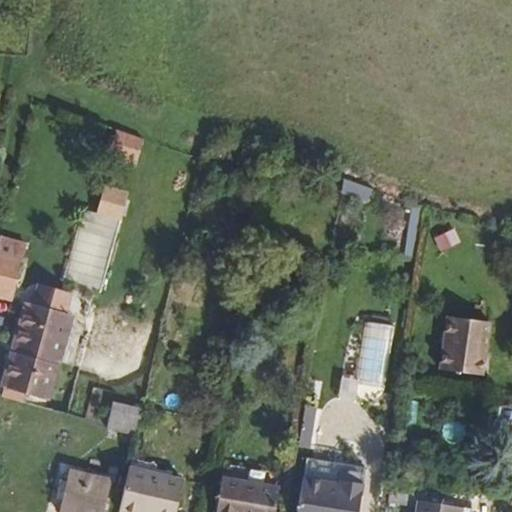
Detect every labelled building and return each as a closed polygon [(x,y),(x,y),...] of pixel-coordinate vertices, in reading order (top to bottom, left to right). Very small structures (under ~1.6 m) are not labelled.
[(141,132),(120,124),(111,154),(133,162),(141,132)] [(377,181),(344,179),(343,191),(377,193),(377,181)] [(118,214),(126,188),(104,183),(97,207),(118,214)] [(81,214),(66,274),(103,283),(118,223),(81,214)] [(456,230),(435,239),(441,254),(462,246),(456,230)] [(25,236),(7,231),(3,250),(20,255),(25,236)] [(33,238),(25,236),(20,255),(28,257),(33,238)] [(20,255),(3,250),(0,264),(0,288),(23,294),(30,258),(28,257),(20,255)] [(42,299),(66,307),(71,289),(46,283),(42,299)] [(6,383),(27,390),(28,388),(49,395),(62,356),(75,309),(66,307),(42,299),(35,296),(33,297),(32,298),(30,305),(6,383)] [(463,327),(464,315),(442,312),(440,325),(463,327)] [(438,342),(482,348),(486,317),(464,315),(463,327),(440,325),(438,342)] [(359,325),(356,380),(386,381),(390,327),(359,325)] [(479,373),(482,348),(438,342),(435,366),(479,373)] [(5,389),(25,396),(27,390),(6,383),(5,389)] [(140,436),(147,410),(114,402),(107,428),(140,436)] [(318,407),(306,407),(303,447),(315,448),(318,407)] [(307,462),(304,482),(341,489),(343,481),(350,476),(360,477),(365,485),(367,474),(307,462)] [(174,511),(182,481),(131,469),(121,509),(132,511),(174,511)] [(108,511),(114,482),(67,475),(61,511),(108,511)] [(341,489),(304,482),(297,511),(359,511),(365,485),(360,477),(350,476),(343,481),(341,489)] [(274,511),(278,492),(223,480),(216,511),(274,511)] [(444,511),(446,507),(404,500),(401,511),(444,511)]
